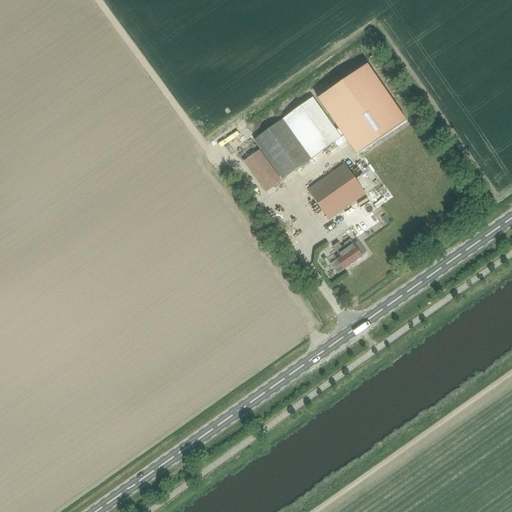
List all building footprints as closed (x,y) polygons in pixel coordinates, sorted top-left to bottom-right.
[(339,129),(336,131),(341,138),(333,144),(337,149),(348,142),(357,155),(407,121),(368,65),(318,99),(339,129)] [(255,140),(283,180),(333,144),(341,138),(336,131),(313,98),(255,140)] [(265,192),(281,181),(259,150),(243,162),(265,192)] [(308,191),(329,220),(365,194),(345,165),(308,190),(308,191)] [(338,243),(333,247),(340,258),(337,261),(344,270),(362,257),(362,256),(366,253),(358,241),(353,244),(350,240),(343,244),(344,246),(342,248),(338,243)] [(103,503),(117,494),(114,489),(100,499),(103,503)]
